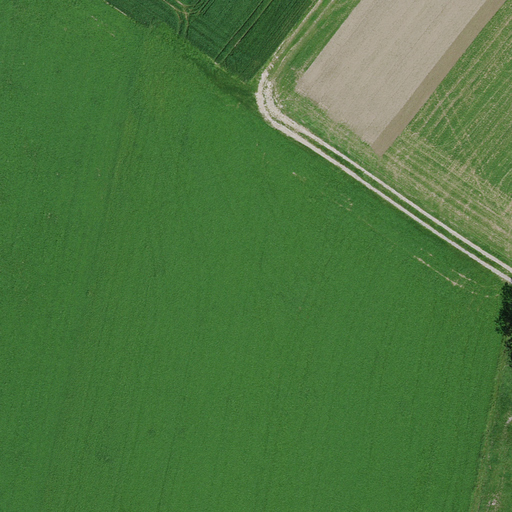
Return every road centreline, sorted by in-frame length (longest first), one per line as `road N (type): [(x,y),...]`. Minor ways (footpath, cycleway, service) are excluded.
road 1 (track): [(511,282),(260,106)]
road 2 (track): [(339,0),(260,106)]
